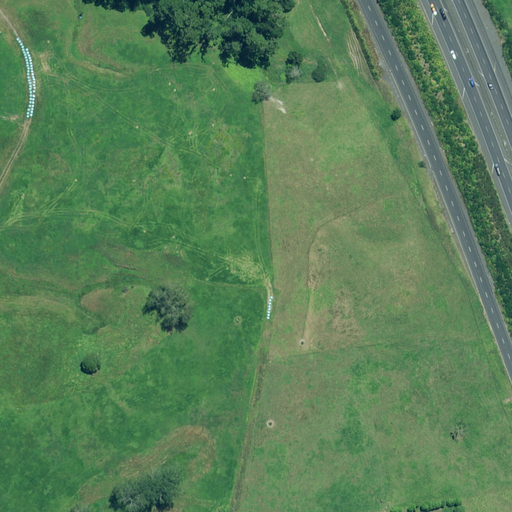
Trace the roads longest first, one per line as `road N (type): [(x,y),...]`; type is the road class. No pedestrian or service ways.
road 1 (unclassified): [(364,0),(511,363)]
road 2 (motorway): [(511,197),(435,0)]
road 3 (motorway): [(447,0),(511,156)]
